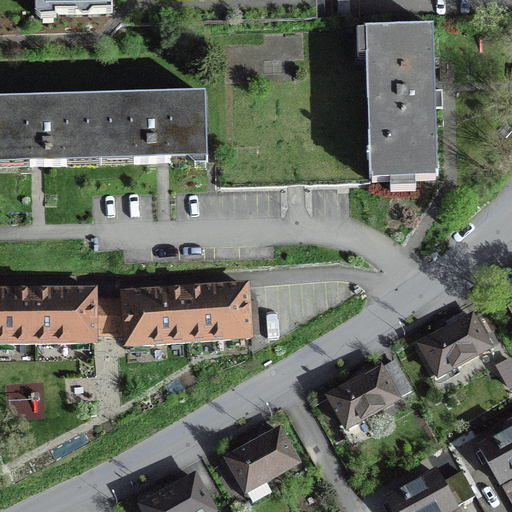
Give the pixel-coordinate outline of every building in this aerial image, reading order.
[(38,0),(44,5),(52,5),(52,17),(111,15),(110,0),(38,0)] [(347,0),(342,0),(336,0),(336,19),(348,18),(347,0)] [(434,180),(435,180),(432,78),(431,31),(363,33),(363,35),(372,35),(373,60),(364,61),(365,108),(374,107),(375,140),(366,140),(367,182),(370,182),(370,179),(433,176),(434,180)] [(0,170),(35,170),(162,166),(205,165),(203,99),(0,104),(0,170)] [(124,339),(125,350),(248,341),(245,290),(223,292),(147,297),(121,299),(122,304),(124,339)] [(0,347),(93,346),(93,338),(93,303),(93,295),(70,295),(0,296),(0,347)] [(93,303),(93,338),(124,339),(122,304),(93,303)] [(488,351),(470,319),(419,348),(436,380),(488,351)] [(509,390),(511,388),(511,359),(511,358),(496,365),(509,390)] [(379,371),(327,400),(345,432),(396,403),(396,402),(409,394),(394,366),(380,374),(379,371)] [(511,431),(478,451),(498,486),(511,477),(511,431)] [(245,495),(296,466),(277,434),(226,463),(245,495)] [(447,511),(473,497),(460,474),(441,485),(436,477),(420,486),(418,483),(384,503),(389,511),(447,511)] [(142,511),(210,511),(193,481),(141,510),(142,511)] [(511,482),(502,489),(511,507),(511,482)]
